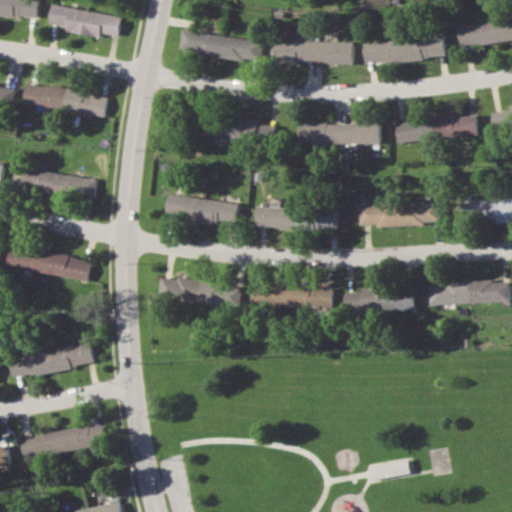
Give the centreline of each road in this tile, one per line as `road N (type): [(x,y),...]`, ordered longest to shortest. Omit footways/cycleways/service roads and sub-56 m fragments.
road 1 (residential): [(151,0),(121,287),(124,380),(148,511)]
road 2 (residential): [(0,51),(295,89),(426,88),(511,74)]
road 3 (residential): [(0,215),(123,238),(511,245)]
road 4 (residential): [(0,410),(124,380)]
